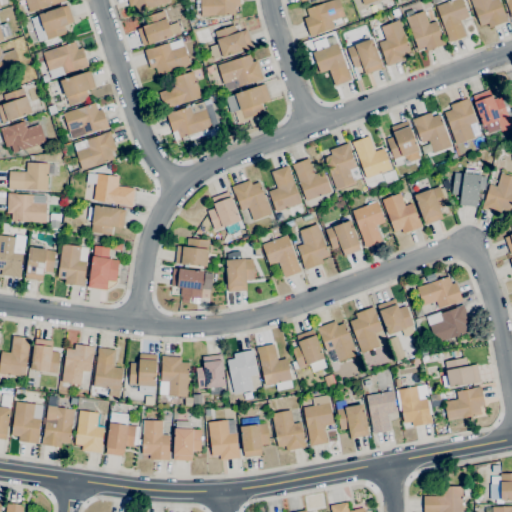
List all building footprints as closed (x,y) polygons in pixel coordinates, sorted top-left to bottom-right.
[(29,12),(25,0),(65,0),(66,1),(60,3),(60,1),(29,12)] [(136,13),(134,5),(129,7),(126,0),(167,0),(168,2),(136,13)] [(201,16),(199,0),(238,0),(239,6),(234,6),(234,15),(201,16)] [(316,37),(315,35),(309,37),(303,18),(308,16),(306,9),(331,0),(337,0),(343,16),(330,21),(333,28),(328,30),(329,33),(316,37)] [(449,42),(435,6),(451,0),(461,0),(468,18),(459,21),(465,36),(449,42)] [(489,28),(487,23),(480,26),(469,0),(497,0),(503,13),(504,13),(507,21),(489,28)] [(511,17),(511,0),(503,0),(508,19),(511,17)] [(38,42),(30,18),(39,15),(38,14),(61,6),(62,8),(68,6),(73,22),(63,26),(66,34),(47,40),(46,39),(38,42)] [(394,17),(391,11),(397,9),(399,15),(394,17)] [(142,46),(136,29),(146,26),(144,17),(163,11),(171,36),(142,46)] [(426,51),(424,47),(417,50),(405,18),(423,11),(428,24),(434,21),(440,37),(442,37),(444,44),(426,51)] [(386,67),(372,31),(380,28),(380,27),(398,20),(410,52),(403,55),(405,60),(386,67)] [(213,59),(212,55),(209,56),(208,51),(210,51),(209,47),(218,44),(214,32),(217,31),(216,28),(227,24),(228,27),(234,25),(236,33),(246,29),(252,47),(222,57),(222,56),(213,59)] [(334,86),(328,70),(319,74),(311,53),(315,51),(312,42),(325,38),(328,46),(337,43),(350,80),(334,86)] [(365,75),(361,65),(353,68),(346,48),(371,39),(382,69),(365,75)] [(50,79),(47,71),(48,70),(42,53),(60,46),(59,43),(64,42),(65,45),(74,42),(77,49),(81,48),(88,67),(79,70),(78,69),(50,79)] [(157,75),(155,68),(150,69),(143,50),(152,47),(152,48),(168,43),(170,50),(183,46),(190,64),(157,75)] [(0,74),(0,50),(1,54),(14,50),(20,68),(0,74)] [(225,91),(223,84),(222,84),(216,65),(249,55),(251,62),(256,61),(262,80),(254,82),(253,81),(225,91)] [(68,106),(59,81),(89,71),(95,88),(86,91),(89,99),(68,106)] [(164,109),(158,92),(174,87),(171,78),(192,71),(200,97),(164,109)] [(251,127),(249,120),(245,121),(244,118),(242,119),(240,112),(237,113),(237,111),(229,113),(224,97),(264,84),(269,101),(260,104),(263,112),(253,115),(254,118),(260,116),(263,123),(251,127)] [(1,123),(0,120),(0,105),(5,104),(2,95),(23,88),(31,113),(1,123)] [(483,133),(482,130),(487,129),(485,125),(482,126),(473,102),(474,102),(472,96),(488,90),(491,100),(500,97),(501,99),(504,98),(511,118),(511,124),(511,125),(511,128),(500,132),(499,127),(483,133)] [(455,144),(443,112),(451,109),(449,105),(468,98),(471,106),(470,107),(475,122),(468,125),(473,138),(455,144)] [(179,138),(176,131),(171,132),(165,113),(174,110),(174,111),(202,102),(204,106),(210,104),(217,125),(179,138)] [(71,139),(69,132),(68,132),(62,114),(94,103),(97,110),(101,109),(108,127),(84,135),(71,139)] [(50,115),(47,107),(54,105),(56,113),(50,115)] [(432,153),(432,151),(430,151),(427,145),(422,147),(411,120),(429,113),(431,117),(438,115),(450,146),(432,153)] [(13,153),(10,146),(6,147),(0,130),(0,127),(8,126),(24,121),(26,129),(39,124),(45,143),(13,153)] [(396,167),(385,139),(393,136),(390,127),(407,121),(418,150),(416,151),(419,158),(396,167)] [(81,170),(75,152),(76,151),(73,144),(109,131),(116,150),(111,152),(113,159),(81,170)] [(365,179),(352,142),(368,136),(374,152),(383,149),(390,169),(365,179)] [(335,189),(323,158),(331,155),(329,150),(347,143),(351,151),(349,152),(355,167),(349,170),(353,183),(335,189)] [(470,152),(468,146),(474,143),(476,149),(470,152)] [(187,153),(185,148),(191,145),(193,150),(187,153)] [(313,205),(311,199),(304,201),(291,164),(308,158),(314,174),(323,171),(330,192),(317,197),(319,203),(313,205)] [(46,190),(12,188),(12,190),(8,190),(9,171),(25,172),(26,163),(55,164),(54,175),(47,174),(46,190)] [(72,176),(70,172),(68,172),(66,167),(69,166),(71,171),(74,169),(75,171),(78,170),(80,173),(72,176)] [(275,212),(267,192),(276,188),(270,172),(287,166),(289,171),(300,203),(275,212)] [(475,207),(458,205),(459,195),(451,194),(453,172),(479,175),(479,177),(486,177),(485,186),(478,185),(477,193),(482,194),(481,198),(476,197),(475,207)] [(131,205),(93,201),(93,194),(84,193),(87,173),(118,177),(116,186),(133,189),(131,205)] [(499,214),(480,208),(483,200),(484,200),(488,184),(496,186),(500,173),(511,177),(511,198),(508,212),(501,210),(499,214)] [(420,189),(418,182),(425,179),(428,186),(420,189)] [(252,221),(247,208),(239,211),(230,187),(249,180),(251,185),(258,182),(271,214),(252,221)] [(425,225),(413,196),(438,186),(439,189),(443,187),(445,192),(441,193),(446,206),(438,209),(442,219),(425,225)] [(214,230),(206,211),(214,208),(211,198),(228,192),(239,221),(214,230)] [(44,223),(11,221),(11,213),(6,213),(7,193),(16,193),(16,195),(32,196),(32,195),(45,195),(44,203),(45,203),(44,223)] [(402,234),(401,229),(393,232),(381,200),(399,193),(404,206),(411,204),(416,219),(418,218),(421,227),(402,234)] [(364,247),(362,243),(363,243),(351,211),(376,202),(384,222),(375,226),(381,241),(364,247)] [(111,235),(90,232),(91,224),(91,221),(86,221),(88,208),(93,208),(93,205),(125,210),(122,229),(112,227),(111,235)] [(61,230),(49,228),(50,220),(59,221),(58,223),(61,224),(61,230)] [(343,256),(339,246),(331,249),(324,230),(350,220),(359,250),(343,256)] [(304,270),(296,247),(298,246),(294,235),(299,233),(298,231),(316,224),(328,256),(321,259),(322,263),(304,270)] [(511,253),(510,254),(503,237),(511,234),(511,231),(510,226),(511,225),(511,253)] [(262,242),(259,237),(265,234),(268,240),(262,242)] [(20,278),(0,275),(1,270),(0,269),(0,235),(14,238),(15,235),(25,236),(20,269),(21,269),(20,278)] [(283,278),(277,262),(269,265),(261,245),(286,235),(298,268),(299,268),(300,271),(283,278)] [(205,266),(174,263),(176,246),(186,247),(187,238),(208,241),(205,266)] [(83,286),(64,284),(64,279),(56,278),(61,244),(87,248),(83,278),(84,278),(83,286)] [(106,290),(87,288),(88,282),(91,256),(92,256),(93,246),(108,248),(107,259),(117,260),(115,281),(107,280),(106,290)] [(41,281),(24,279),(28,248),(54,251),(53,260),(57,260),(56,268),(52,268),(52,273),(43,271),(41,281)] [(227,292),(224,260),(226,260),(226,252),(239,251),(240,260),(252,259),(253,280),(245,280),(246,291),(227,292)] [(188,303),(181,302),(182,296),(179,296),(180,287),(170,286),(172,269),(212,274),(210,289),(201,288),(200,298),(189,297),(188,303)] [(438,308),(435,301),(422,306),(416,288),(448,277),(450,284),(454,283),(461,302),(453,304),(453,303),(438,308)] [(388,335),(376,306),(394,299),(398,309),(405,306),(412,325),(388,335)] [(434,344),(425,317),(439,312),(440,313),(463,305),(469,324),(464,325),(467,332),(434,344)] [(360,354),(348,321),(356,318),(354,314),(373,307),(376,315),(375,315),(385,344),(360,354)] [(338,362),(333,349),(325,352),(316,328),(334,321),(336,326),(343,323),(356,356),(338,362)] [(312,372),(309,365),(298,369),(291,349),(299,346),(295,336),(311,330),(325,368),(312,372)] [(23,378),(0,373),(0,351),(9,353),(12,336),(30,339),(23,378)] [(395,361),(387,340),(396,336),(404,357),(395,361)] [(55,374),(29,369),(35,338),(52,341),(50,351),(59,353),(55,374)] [(68,388),(61,387),(61,382),(63,367),(62,367),(65,348),(73,350),(74,344),(93,347),(92,356),(91,356),(87,384),(79,383),(79,385),(69,383),(68,388)] [(276,391),(275,384),(263,386),(256,348),(273,344),(276,361),(286,359),(291,388),(276,391)] [(118,393),(108,392),(108,388),(92,386),(97,348),(115,350),(112,367),(121,369),(118,393)] [(233,394),(225,360),(233,359),(232,354),(252,350),(254,358),(252,359),(256,375),(249,376),(252,390),(233,394)] [(152,393),(139,392),(139,385),(128,385),(128,383),(124,383),(125,367),(129,367),(129,363),(138,364),(139,354),(156,355),(154,386),(152,386),(152,393)] [(197,389),(194,368),(202,367),(201,357),(220,354),(224,386),(205,388),(197,389)] [(186,397),(167,396),(167,395),(158,394),(159,381),(161,356),(180,357),(180,362),(188,363),(186,397)] [(443,388),(441,377),(446,376),(443,361),(465,358),(466,366),(476,364),(479,382),(443,388)] [(395,387),(394,380),(392,380),(391,375),(395,375),(396,378),(398,378),(400,386),(395,387)] [(412,427),(411,422),(403,423),(401,414),(399,415),(394,390),(425,385),(427,398),(428,398),(431,414),(429,415),(431,423),(412,427)] [(447,421),(443,402),(456,399),(455,392),(480,386),(484,405),(478,407),(480,414),(447,421)] [(373,434),(365,396),(391,391),(395,413),(386,415),(389,430),(373,434)] [(192,404),(192,395),(201,394),(201,404),(192,404)] [(309,447),(302,408),(313,406),(311,398),(327,395),(332,424),(323,426),(326,443),(309,447)] [(4,440),(0,439),(0,407),(3,408),(4,396),(11,397),(6,433),(5,433),(4,440)] [(191,407),(183,406),(184,398),(192,398),(191,407)] [(37,444),(17,441),(18,436),(10,435),(14,402),(42,405),(40,419),(39,419),(37,436),(38,436),(37,444)] [(350,439),(348,428),(339,430),(336,409),(362,404),(366,429),(367,429),(368,436),(350,439)] [(60,447),(41,445),(44,420),(52,421),(54,408),(74,410),(69,444),(61,443),(60,447)] [(286,451),(285,446),(277,448),(271,414),(290,410),(292,424),(299,422),(302,438),(304,438),(305,447),(286,451)] [(100,453),(80,451),(81,446),(73,445),(78,411),(97,413),(97,414),(99,414),(98,425),(102,426),(100,444),(101,445),(100,453)] [(122,456),(104,454),(108,424),(110,424),(111,413),(126,415),(125,425),(138,427),(136,445),(132,445),(132,447),(123,446),(122,456)] [(219,461),(219,455),(211,456),(207,423),(233,419),(237,449),(238,449),(239,458),(219,461)] [(168,460),(149,460),(149,455),(141,455),(141,445),(137,445),(137,439),(141,440),(142,420),(162,421),(161,435),(168,435),(168,452),(169,452),(168,460)] [(191,461),(172,460),(173,428),(175,429),(175,421),(189,422),(189,430),(200,431),(200,437),(202,437),(202,442),(200,442),(199,451),(191,451),(191,461)] [(242,458),(239,426),(266,424),(268,444),(260,445),(261,456),(242,458)] [(495,504),(495,500),(489,500),(489,485),(491,485),(491,476),(499,476),(499,474),(511,473),(511,500),(502,501),(502,504),(495,504)] [(423,511),(423,496),(439,496),(439,487),(461,486),(461,511),(423,511)] [(21,511),(22,505),(5,503),(3,511),(21,511)] [(330,511),(329,506),(346,503),(348,511),(363,509),(363,511),(330,511)]
